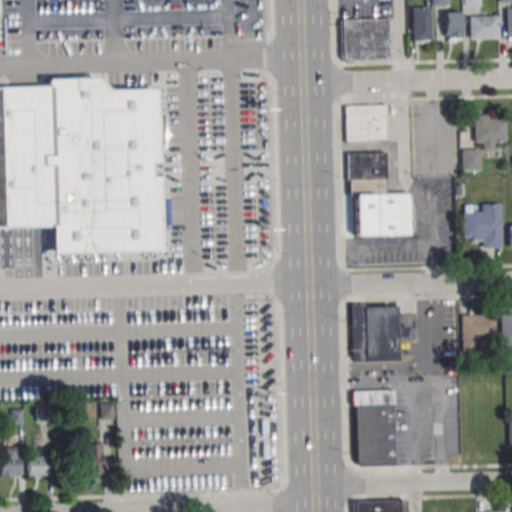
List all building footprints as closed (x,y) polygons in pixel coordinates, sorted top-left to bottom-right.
[(430,42),(430,6),(410,6),(410,42),(430,42)] [(441,11),(441,41),(460,41),(460,11),(441,11)] [(467,38),(497,38),(497,15),(467,15),(467,38)] [(344,60),(340,57),(340,19),(390,18),(391,59),(344,60)] [(163,256),(160,174),(120,176),(120,167),(157,165),(155,90),(107,92),(94,80),(45,82),(46,88),(0,89),(0,231),(47,230),(48,260),(163,256)] [(385,103),(386,140),(344,141),(343,118),(340,118),(340,113),(342,113),(342,105),(385,103)] [(471,116),(472,144),(481,143),(481,152),(492,151),(492,142),(505,142),(504,119),(488,120),(487,115),(471,116)] [(479,150),(480,172),(460,172),(460,150),(479,150)] [(409,234),(408,192),(383,193),(383,179),(347,179),(347,195),(353,194),(354,235),(409,234)] [(461,213),(480,213),(480,205),(499,205),(500,248),(481,249),(481,241),(471,241),(470,238),(462,238),(461,213)] [(399,360),(398,341),(410,341),(410,325),(397,326),(396,306),(361,307),(361,303),(348,304),(349,358),(353,358),(353,361),(399,360)] [(499,350),(511,350),(511,312),(498,312),(499,350)] [(458,314),(458,349),(493,349),(493,314),(458,314)] [(396,464),(393,389),(349,391),(352,460),(358,466),(396,464)] [(111,418),(111,403),(97,403),(98,418),(111,418)] [(49,420),(48,406),(34,407),(35,421),(49,420)] [(21,424),(21,409),(10,409),(10,424),(21,424)] [(101,441),(102,474),(84,475),(84,470),(81,471),(79,437),(95,437),(95,441),(101,441)] [(0,447),(17,447),(18,475),(10,475),(10,477),(0,477),(0,447)] [(45,455),(46,476),(39,476),(39,479),(34,479),(34,476),(26,476),(25,456),(36,456),(36,455),(45,455)] [(405,499),(405,511),(353,511),(353,501),(405,499)]
